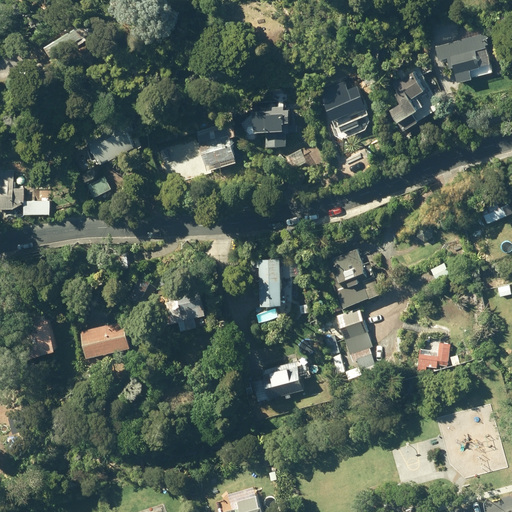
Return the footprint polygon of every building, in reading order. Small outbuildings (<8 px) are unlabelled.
[(48,46),(54,57),(84,38),(78,27),(48,46)] [(480,77),(480,75),(497,72),(490,44),(492,44),(489,33),(440,45),(443,60),(449,69),(460,66),(464,80),(480,77)] [(371,41),(368,54),(385,57),(387,43),(371,41)] [(426,75),(422,68),(389,90),(408,119),(406,120),(412,130),(427,121),(426,119),(447,105),(427,75),(426,75)] [(324,90),(337,119),(370,104),(361,83),(350,88),(347,80),(324,90)] [(270,130),(271,146),(292,145),(291,132),(294,132),(294,131),(300,131),(300,124),(293,124),(293,120),(299,120),(297,107),(291,107),(291,104),(279,105),(279,108),(260,109),(261,130),(270,130)] [(92,140),(105,163),(139,142),(126,120),(92,140)] [(191,157),(194,169),(242,155),(237,137),(241,136),(237,121),(224,125),(225,128),(211,132),(213,139),(205,141),(208,152),(191,157)] [(391,134),(398,144),(404,139),(398,129),(391,134)] [(324,144),(330,161),(341,157),(335,140),(324,144)] [(291,154),(299,168),(312,161),(304,147),(291,154)] [(90,184),(99,200),(104,198),(102,195),(115,188),(108,174),(90,184)] [(0,185),(0,208),(18,208),(27,203),(27,213),(54,213),(54,200),(29,200),(28,187),(0,185)] [(484,203),(492,223),(511,214),(511,201),(509,196),(484,203)] [(424,222),(416,232),(429,242),(436,232),(424,222)] [(350,306),(388,292),(375,260),(367,264),(360,248),(336,258),(342,272),(338,274),(341,281),(344,279),(348,287),(342,289),(350,306)] [(268,280),(271,304),(292,302),(290,289),(296,288),(295,279),(289,280),(289,278),(284,256),(254,259),(255,265),(265,266),(268,280)] [(120,262),(125,266),(129,262),(124,258),(120,262)] [(446,261),(432,268),(438,279),(452,272),(446,261)] [(133,296),(143,301),(153,282),(143,277),(133,296)] [(489,281),(491,289),(504,286),(502,278),(489,281)] [(173,309),(176,321),(209,314),(204,292),(181,297),(183,307),(173,309)] [(346,349),(351,362),(375,355),(373,348),(376,347),(363,307),(340,315),(351,348),(346,349)] [(25,320),(35,356),(63,348),(54,317),(52,317),(51,313),(25,320)] [(85,328),(92,358),(136,346),(129,317),(85,328)] [(439,349),(422,347),(419,370),(430,371),(431,364),(451,366),(453,342),(440,340),(439,349)] [(256,381),(262,401),(289,394),(291,398),(296,396),(294,392),(308,389),(301,360),(266,369),(268,378),(256,381)] [(344,366),(349,379),(365,374),(360,361),(344,366)] [(247,384),(252,400),(257,398),(253,383),(247,384)] [(223,511),(267,511),(266,506),(264,507),(261,495),(240,501),(242,508),(238,509),(238,508),(223,511)]
